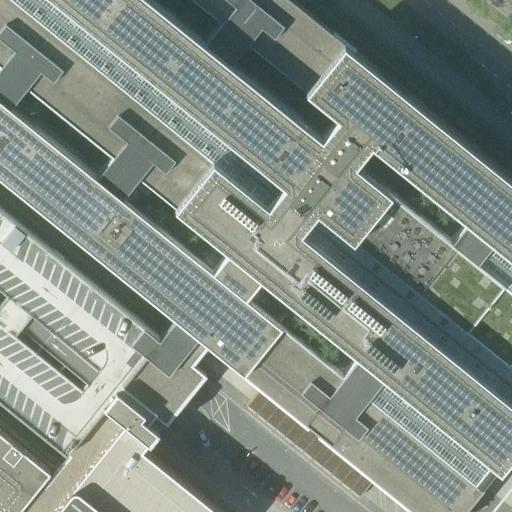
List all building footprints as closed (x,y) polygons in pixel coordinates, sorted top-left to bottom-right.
[(0,0),(0,174),(131,281),(165,308),(173,315),(207,342),(403,501),(417,511),(460,511),(476,492),(482,485),(476,480),(492,461),(498,466),(511,448),(511,176),(407,92),(375,66),(293,0),(0,0)] [(128,335),(134,318),(0,210),(0,373),(0,374),(3,376),(8,378),(12,380),(16,382),(19,383),(23,384),(26,385),(30,386),(35,387),(41,388),(45,389),(46,389),(49,389),(54,390),(59,390),(64,390),(69,390),(75,389),(79,389),(86,388),(90,387),(95,386),(100,386),(104,387),(109,388),(114,389),(115,387),(109,382),(113,378),(122,367),(138,347),(127,338),(128,335)] [(45,482),(41,479),(14,511),(226,511),(121,428),(127,423),(148,440),(149,439),(148,438),(155,429),(157,429),(157,428),(147,420),(154,411),(166,421),(177,406),(184,397),(186,395),(193,386),(201,377),(203,374),(205,372),(192,361),(193,360),(194,359),(200,351),(207,342),(173,315),(167,322),(159,332),(158,333),(157,334),(142,322),(135,317),(134,316),(133,317),(134,318),(128,335),(127,338),(138,347),(122,367),(113,378),(109,382),(115,387),(114,389),(109,388),(104,387),(100,386),(95,386),(90,387),(86,388),(79,389),(75,389),(69,390),(64,390),(59,390),(54,390),(49,389),(46,389),(45,389),(41,388),(35,387),(30,386),(26,385),(23,384),(19,383),(16,382),(12,380),(8,378),(3,376),(0,374),(0,373),(0,396),(56,442),(60,445),(69,452),(68,454),(67,455),(55,470),(45,482)] [(357,499),(374,477),(261,386),(244,407),(357,499)] [(0,511),(14,511),(41,479),(42,479),(49,470),(43,465),(0,430),(0,511)]
